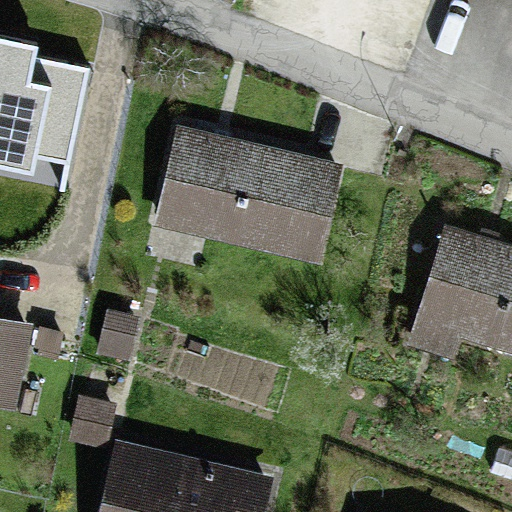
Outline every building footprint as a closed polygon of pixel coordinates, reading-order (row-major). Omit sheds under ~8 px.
[(32,47),(0,40),(0,160),(28,166),(31,151),(65,158),(82,74),(29,63),(32,47)] [(331,162),(171,122),(149,208),(309,248),(331,162)] [(511,245),(439,224),(407,331),(455,345),(460,327),(511,342),(511,245)] [(28,318),(0,312),(0,387),(13,390),(28,318)] [(108,401),(78,396),(73,432),(102,436),(108,401)] [(257,511),(266,476),(114,441),(96,511),(257,511)]
